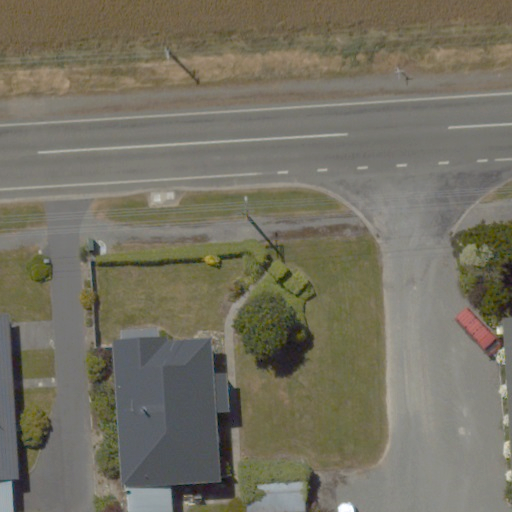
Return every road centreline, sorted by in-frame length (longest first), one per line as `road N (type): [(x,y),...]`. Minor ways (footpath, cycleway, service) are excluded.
road 1 (tertiary): [(0,155),(405,130)]
road 2 (residential): [(405,130),(431,511)]
